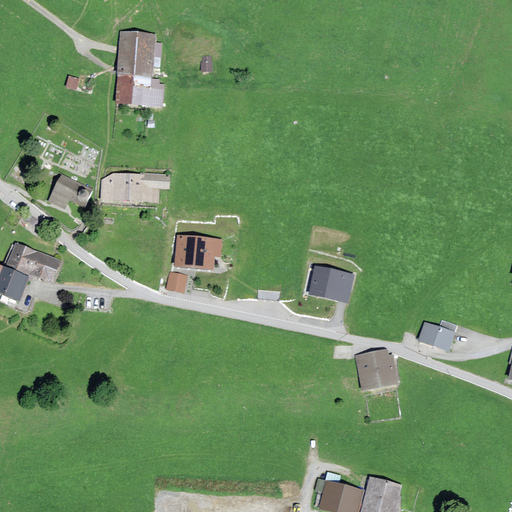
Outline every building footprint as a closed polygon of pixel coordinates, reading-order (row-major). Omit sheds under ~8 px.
[(155,34),(123,31),(116,103),(162,107),(164,85),(159,84),(159,81),(151,80),(155,34)] [(212,57),(203,56),(202,72),(212,72),(212,57)] [(69,74),(66,86),(77,88),(80,77),(69,74)] [(114,173),(102,179),(101,201),(158,203),(159,188),(169,188),(169,175),(114,173)] [(95,189),(62,174),(48,200),(66,209),(70,201),(85,208),(95,189)] [(220,240),(179,236),(177,265),(212,269),(213,253),(219,254),(220,240)] [(61,260),(16,243),(8,265),(30,274),(52,282),(61,260)] [(0,292),(19,300),(28,277),(0,265),(0,292)] [(354,275),(317,267),(311,293),(348,301),(354,275)] [(188,276),(170,272),(166,290),(185,294),(188,276)] [(454,333),(425,323),(419,340),(448,350),(454,333)] [(388,350),(357,357),(364,388),(395,382),(388,350)] [(397,511),(404,486),(371,478),(362,511),(397,511)] [(363,491),(328,482),(321,507),(339,511),(356,511),(359,503),(363,491)]
